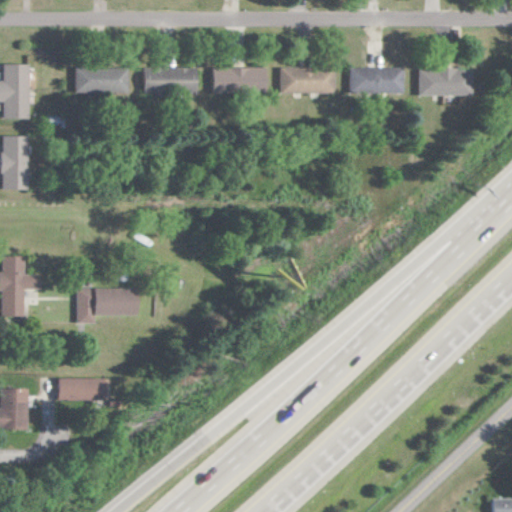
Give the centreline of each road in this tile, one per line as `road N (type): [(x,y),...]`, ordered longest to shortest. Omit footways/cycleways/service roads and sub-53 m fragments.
road 1 (residential): [(511,24),(0,25)]
road 2 (motorway): [(511,193),(448,236),(112,511)]
road 3 (motorway): [(511,195),(171,511)]
road 4 (motorway): [(255,511),(511,273)]
road 5 (residential): [(511,415),(410,511)]
